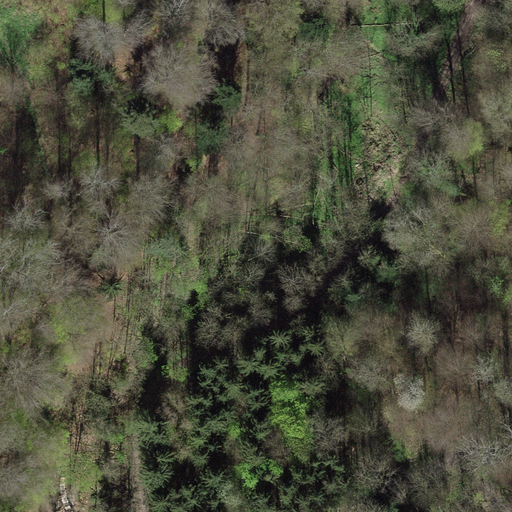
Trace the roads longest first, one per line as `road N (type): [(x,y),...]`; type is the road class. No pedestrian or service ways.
road 1 (track): [(53,511),(45,484),(65,409),(168,191),(191,76),(187,0)]
road 2 (track): [(511,422),(354,511)]
